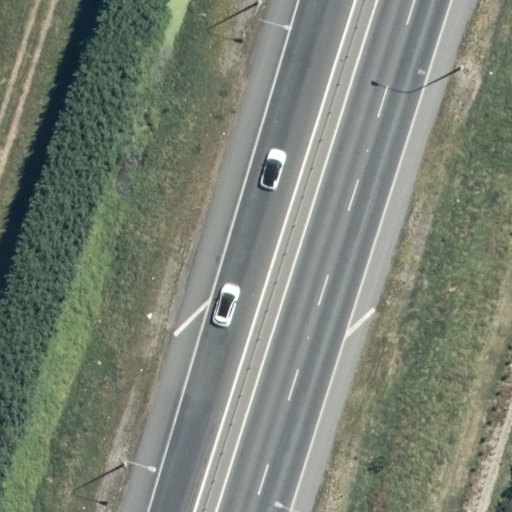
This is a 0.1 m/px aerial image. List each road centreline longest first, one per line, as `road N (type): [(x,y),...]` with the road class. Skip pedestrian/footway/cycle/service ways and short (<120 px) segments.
road 1 (trunk): [(409,0),(247,511)]
road 2 (trunk): [(163,511),(319,0)]
